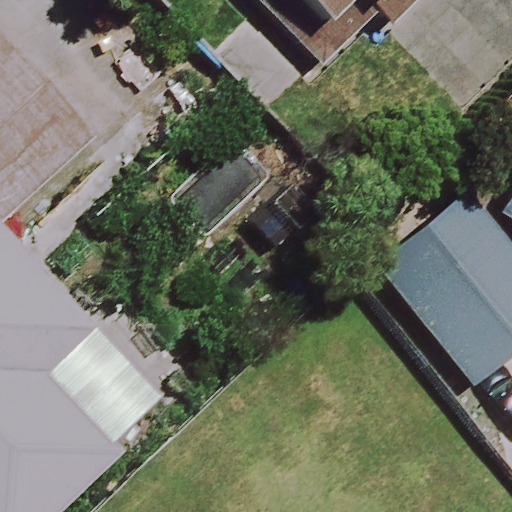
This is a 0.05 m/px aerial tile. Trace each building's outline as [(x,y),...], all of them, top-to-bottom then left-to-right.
[(420,0),(245,0),(310,64),(364,9),(388,33),(420,0)] [(92,146),(0,47),(0,231),(0,232),(92,146)] [(511,194),(495,222),(511,232),(511,194)] [(511,319),(511,290),(445,216),(396,260),(477,350),(511,319)] [(83,330),(0,242),(0,511),(51,511),(113,454),(37,373),(83,330)]
